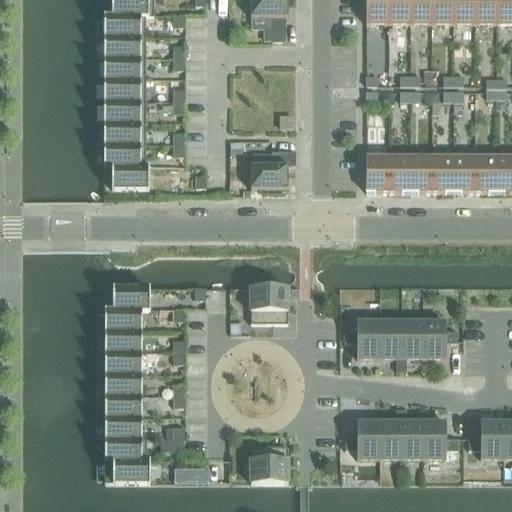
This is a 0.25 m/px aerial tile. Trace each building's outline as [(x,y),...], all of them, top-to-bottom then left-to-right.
[(111,0),(112,19),(154,19),(153,0),(111,0)] [(195,0),(196,10),(206,10),(205,0),(195,0)] [(287,0),(250,0),(251,22),(271,22),(271,46),(285,46),(286,22),(288,22),(287,0)] [(366,0),(366,29),(388,29),(387,0),(366,0)] [(387,0),(388,29),(409,29),(409,0),(387,0)] [(409,0),(409,29),(431,29),(431,0),(409,0)] [(431,0),(431,29),(453,29),(452,0),(431,0)] [(452,0),(453,29),(475,29),(474,0),(452,0)] [(474,0),(475,29),(496,29),(496,0),(474,0)] [(511,0),(496,0),(496,29),(511,28),(511,0)] [(104,19),(104,40),(146,41),(146,21),(154,21),(154,19),(112,19),(104,19)] [(174,32),(184,32),(184,20),(174,20),(174,32)] [(104,40),(104,62),(146,62),(146,41),(104,40)] [(174,51),(174,63),(184,63),(184,51),(174,51)] [(104,62),(104,84),(146,84),(146,62),(104,62)] [(184,63),(174,63),(174,75),(184,75),(184,63)] [(377,81),(366,80),(366,91),(377,91),(377,81)] [(400,91),(410,91),(410,81),(400,81),(400,91)] [(410,81),(410,91),(420,91),(420,81),(410,81)] [(453,91),(453,81),(443,81),(443,91),(453,91)] [(463,81),(453,81),(453,91),(463,91),(463,81)] [(104,84),(104,106),(146,107),(146,84),(104,84)] [(486,84),(486,93),(496,93),(496,84),(486,84)] [(496,84),(496,93),(506,94),(506,84),(496,84)] [(486,104),(496,104),(496,93),(486,93),(486,104)] [(496,93),(496,104),(506,104),(506,94),(496,93)] [(174,94),(174,106),(184,106),(184,94),(174,94)] [(367,97),(367,107),(377,107),(377,97),(367,97)] [(410,107),(410,97),(400,97),(400,107),(410,107)] [(420,97),(410,97),(410,107),(420,107),(420,97)] [(453,107),(453,97),(443,97),(443,107),(453,107)] [(463,97),(453,97),(453,107),(463,107),(463,97)] [(104,106),(104,128),(146,128),(146,107),(104,106)] [(184,106),(174,106),(174,118),(184,118),(184,106)] [(281,121),(281,133),(292,133),(293,121),(281,121)] [(104,128),(104,150),(146,150),(146,128),(104,128)] [(174,137),(174,149),(184,149),(184,137),(174,137)] [(184,149),(174,149),(174,161),(184,161),(184,149)] [(104,172),(112,172),(149,172),(149,170),(146,170),(146,150),(104,150),(104,172)] [(251,194),(288,194),(288,170),(296,170),(296,156),(271,155),(271,169),(251,169),(251,194)] [(496,197),(511,197),(511,161),(496,162),(496,197)] [(366,197),(388,197),(388,162),(366,162),(366,197)] [(388,197),(409,197),(409,162),(388,162),(388,197)] [(409,197),(431,197),(431,162),(409,162),(409,197)] [(431,197),(453,197),(453,162),(431,162),(431,197)] [(453,197),(475,197),(475,162),(453,162),(453,197)] [(475,197),(496,197),(496,162),(475,162),(475,197)] [(149,172),(112,172),(112,194),(149,194),(149,172)] [(206,180),(196,181),(196,193),(206,192),(206,180)] [(105,315),(142,315),(150,315),(150,291),(113,291),(113,313),(105,313),(105,315)] [(288,291),(251,291),(251,328),(288,328),(288,291)] [(206,292),(196,292),(196,305),(206,305),(206,292)] [(174,314),(174,326),(184,326),(184,314),(174,314)] [(105,315),(105,335),(142,335),(142,315),(105,315)] [(241,326),(230,326),(230,338),(241,338),(241,326)] [(380,363),(380,326),(357,326),(357,363),(380,363)] [(401,326),(380,326),(380,363),(396,363),(401,363),(401,326)] [(423,326),(401,326),(401,363),(406,363),(423,363),(423,326)] [(445,326),(423,326),(423,363),(445,363),(446,347),(446,335),(445,326)] [(105,335),(105,357),(142,357),(142,335),(105,335)] [(345,347),(357,347),(357,335),(345,335),(345,347)] [(458,335),(446,335),(446,347),(458,347),(458,335)] [(174,345),(174,357),(184,357),(184,345),(174,345)] [(105,357),(105,379),(142,379),(142,357),(105,357)] [(184,357),(174,357),(174,369),(184,369),(184,357)] [(105,379),(105,400),(142,400),(142,379),(105,379)] [(174,388),(174,400),(184,400),(184,388),(174,388)] [(105,400),(105,422),(142,422),(142,400),(105,400)] [(184,400),(174,400),(174,412),(184,412),(184,400)] [(105,422),(105,442),(142,442),(142,422),(105,422)] [(511,463),(511,426),(503,427),(503,464),(511,463)] [(357,427),(357,443),(357,455),(357,464),(380,464),(380,427),(357,427)] [(401,464),(401,427),(396,427),(380,427),(380,464),(401,464)] [(423,427),(406,427),(401,427),(401,464),(423,464),(423,427)] [(445,427),(423,427),(423,464),(445,464),(445,427)] [(480,427),(480,443),(480,455),(480,464),(503,464),(503,427),(480,427)] [(174,431),(174,443),(184,443),(184,431),(174,431)] [(105,442),(105,464),(147,464),(147,442),(142,442),(105,442)] [(184,443),(174,443),(174,455),(184,455),(184,443)] [(345,455),(357,455),(357,443),(345,443),(345,455)] [(458,443),(445,443),(445,455),(458,455),(458,443)] [(468,455),(480,455),(480,443),(468,443),(468,455)] [(288,450),(251,451),(251,488),(288,488),(288,450)] [(147,464),(105,464),(105,488),(150,488),(150,464),(147,464)] [(191,474),(191,487),(207,487),(207,473),(191,474)]
